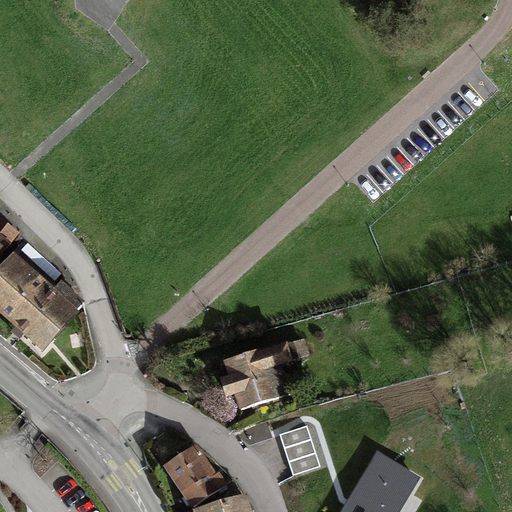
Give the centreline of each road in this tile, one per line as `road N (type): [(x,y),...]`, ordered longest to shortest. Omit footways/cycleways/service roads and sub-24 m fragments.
road 1 (residential): [(114,369),(492,34),(510,0)]
road 2 (residential): [(114,369),(75,260),(0,187)]
road 3 (residential): [(265,511),(242,467),(212,435),(109,388)]
